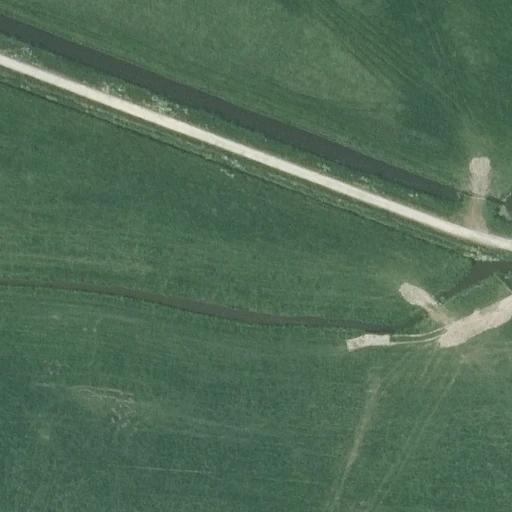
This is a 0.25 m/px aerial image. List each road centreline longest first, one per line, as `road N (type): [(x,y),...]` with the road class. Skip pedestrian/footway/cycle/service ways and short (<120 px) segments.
road 1 (track): [(0,215),(405,286),(450,326)]
road 2 (track): [(354,348),(430,335),(511,299)]
